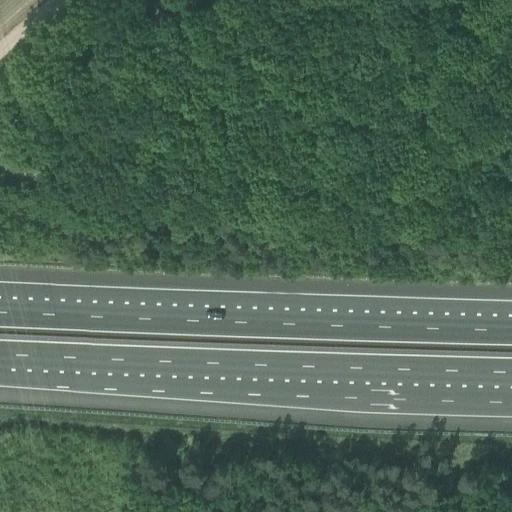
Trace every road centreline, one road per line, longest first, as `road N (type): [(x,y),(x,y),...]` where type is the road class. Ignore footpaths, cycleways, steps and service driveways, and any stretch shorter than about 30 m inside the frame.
road 1 (motorway): [(511,331),(0,310)]
road 2 (motorway): [(0,354),(511,375)]
